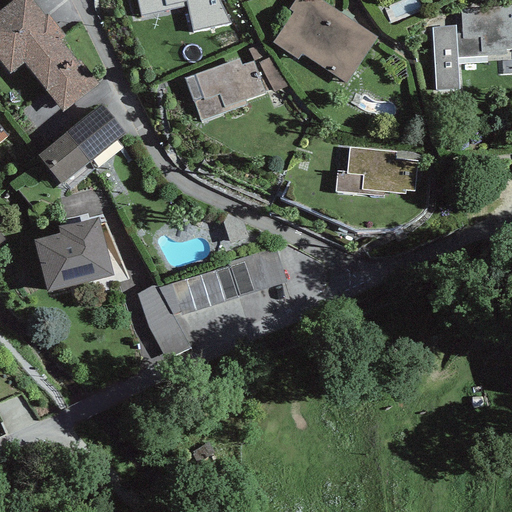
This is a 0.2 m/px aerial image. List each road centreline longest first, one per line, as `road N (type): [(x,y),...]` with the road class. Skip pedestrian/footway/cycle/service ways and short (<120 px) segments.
road 1 (residential): [(0,449),(371,277),(174,176),(80,0)]
road 2 (track): [(371,277),(511,223)]
